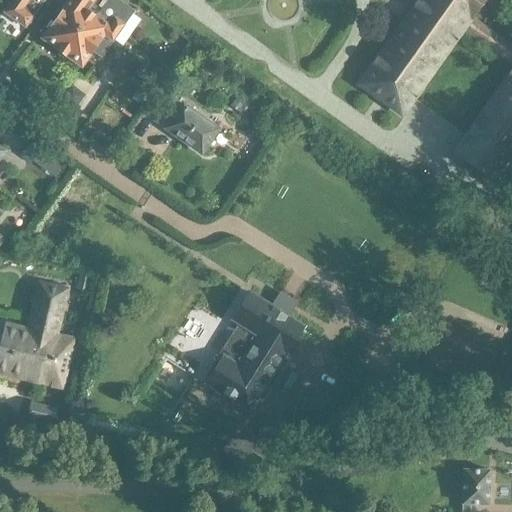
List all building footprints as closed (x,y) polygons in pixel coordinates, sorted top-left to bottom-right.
[(12,0),(4,12),(25,26),(44,0),(12,0)] [(132,11),(117,0),(52,0),(62,7),(41,37),(80,66),(92,50),(100,55),(132,11)] [(420,0),(361,85),(401,113),(462,28),(511,62),(511,72),(455,152),(497,182),(511,159),(511,51),(468,20),(481,0),(420,0)] [(181,103),(165,126),(199,150),(216,127),(181,103)] [(243,113),(238,120),(247,126),(252,120),(243,113)] [(27,143),(21,151),(32,160),(38,151),(27,143)] [(32,160),(31,160),(40,166),(47,157),(38,151),(32,160)] [(79,276),(76,289),(87,291),(89,278),(79,276)] [(27,324),(36,326),(35,327),(42,328),(41,334),(56,337),(57,336),(56,336),(67,289),(38,282),(27,324)] [(286,316),(288,313),(286,308),(280,303),(274,304),(272,308),(248,293),(231,320),(242,327),(223,357),(222,357),(218,364),(215,362),(206,375),(209,377),(205,384),(248,411),(285,354),(286,354),(303,327),(286,316)] [(35,327),(36,326),(27,324),(26,329),(4,324),(0,340),(0,374),(61,390),(74,340),(57,336),(56,337),(41,334),(42,328),(35,327)] [(463,468),(461,511),(468,511),(469,511),(469,503),(488,504),(489,469),(463,468)]
